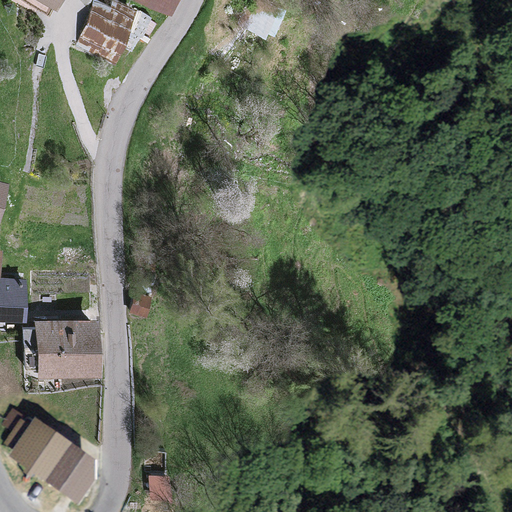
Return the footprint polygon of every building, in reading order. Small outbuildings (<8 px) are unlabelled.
[(118,13),(85,0),(81,0),(66,40),(102,54),(118,13)] [(159,0),(122,0),(157,10),(159,0)] [(12,279),(0,278),(0,315),(12,316),(12,279)] [(75,316),(20,320),(24,377),(79,373),(75,316)] [(86,471),(19,423),(0,449),(0,464),(60,507),(86,471)]
